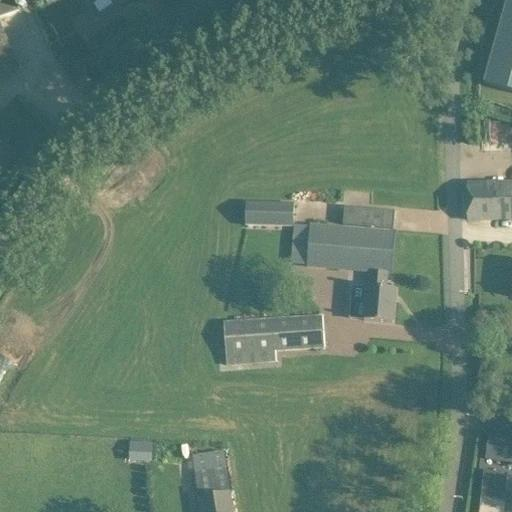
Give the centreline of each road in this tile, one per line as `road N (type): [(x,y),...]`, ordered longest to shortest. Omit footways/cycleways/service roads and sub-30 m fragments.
road 1 (unclassified): [(443,511),(455,431),(451,106),(463,0)]
road 2 (unclassified): [(0,254),(50,181),(113,116),(333,0)]
